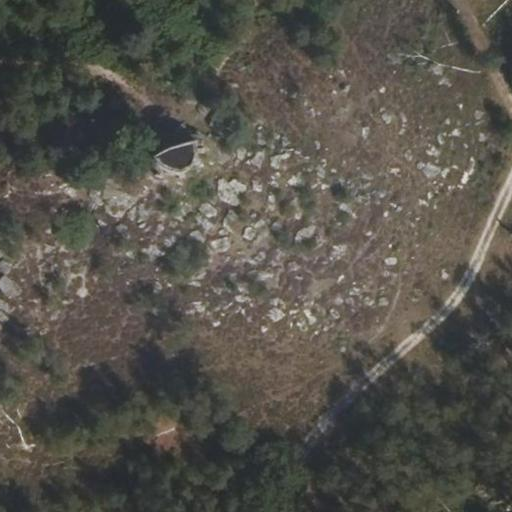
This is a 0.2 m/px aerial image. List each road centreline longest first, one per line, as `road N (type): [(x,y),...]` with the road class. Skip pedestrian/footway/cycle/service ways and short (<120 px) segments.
road 1 (track): [(0,75),(72,66),(162,104)]
road 2 (track): [(511,106),(452,0)]
